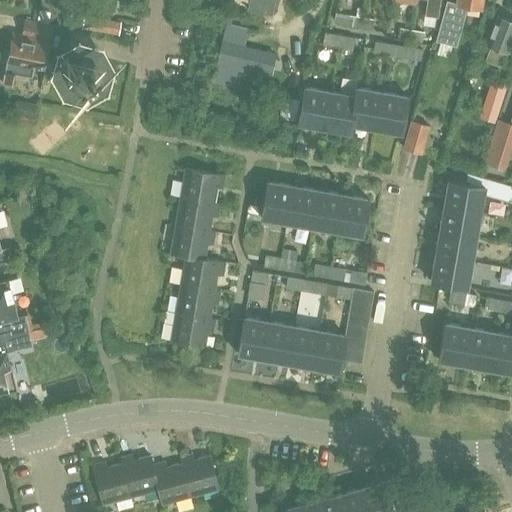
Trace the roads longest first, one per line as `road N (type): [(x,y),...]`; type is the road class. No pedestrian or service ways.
road 1 (residential): [(370,445),(160,412),(110,415),(0,442)]
road 2 (unclassified): [(370,445),(414,196)]
road 3 (residential): [(506,453),(446,456),(370,445)]
